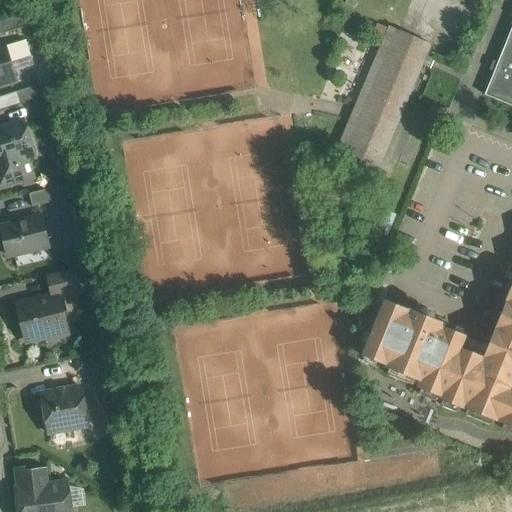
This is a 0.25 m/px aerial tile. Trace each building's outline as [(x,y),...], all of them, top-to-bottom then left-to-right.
[(23,14),(0,21),(4,33),(26,26),(23,14)] [(511,25),(484,95),(511,106),(511,25)] [(341,145),(386,165),(437,49),(392,30),(341,145)] [(6,43),(0,44),(0,65),(12,62),(6,43)] [(12,62),(0,65),(0,86),(18,81),(12,62)] [(36,86),(13,93),(17,104),(40,97),(36,86)] [(24,121),(0,128),(0,188),(33,178),(26,156),(21,158),(18,148),(31,144),(24,121)] [(58,186),(29,194),(32,207),(61,200),(58,186)] [(41,217),(1,227),(8,257),(48,247),(41,217)] [(70,270),(47,275),(52,297),(58,296),(59,297),(76,293),(70,270)] [(511,286),(483,357),(476,374),(511,388),(511,384),(511,286)] [(52,297),(20,305),(24,323),(30,322),(35,339),(67,330),(59,297),(58,296),(52,297)] [(431,311),(426,309),(420,311),(419,314),(409,310),(409,309),(408,308),(408,309),(406,309),(405,309),(385,301),(385,300),(384,300),(361,356),(363,356),(364,356),(363,360),(364,363),(378,368),(380,367),(382,363),(383,364),(385,365),(384,367),(385,368),(385,367),(389,369),(387,373),(388,375),(412,385),(414,384),(416,380),(418,381),(416,387),(417,388),(417,387),(421,389),(419,392),(420,395),(434,401),(437,400),(438,396),(439,396),(438,399),(440,399),(442,400),(441,403),(442,406),(456,412),(458,411),(460,407),(462,408),(463,409),(464,408),(466,409),(466,408),(467,409),(466,412),(467,415),(490,425),(493,423),(494,420),(495,420),(495,421),(498,422),(499,422),(503,424),(502,427),(503,430),(511,433),(511,388),(476,374),(483,357),(481,356),(481,357),(462,349),(463,349),(461,348),(466,336),(464,335),(464,336),(445,328),(445,327),(443,327),(444,323),(443,323),(433,319),(434,317),(431,311)] [(99,354),(75,359),(77,372),(102,366),(99,354)] [(63,388),(57,389),(55,391),(41,394),(42,398),(39,402),(40,409),(45,412),(45,415),(42,420),(43,427),(48,430),(48,433),(88,426),(81,387),(66,389),(63,388)] [(70,511),(67,482),(37,486),(34,465),(14,468),(17,489),(16,489),(19,511),(70,511)]
